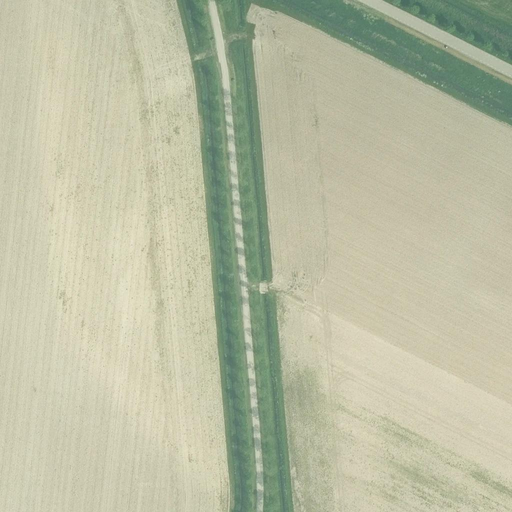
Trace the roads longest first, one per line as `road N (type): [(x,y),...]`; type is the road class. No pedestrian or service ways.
road 1 (unclassified): [(259,511),(225,78),(210,0)]
road 2 (unclassified): [(511,71),(368,0)]
